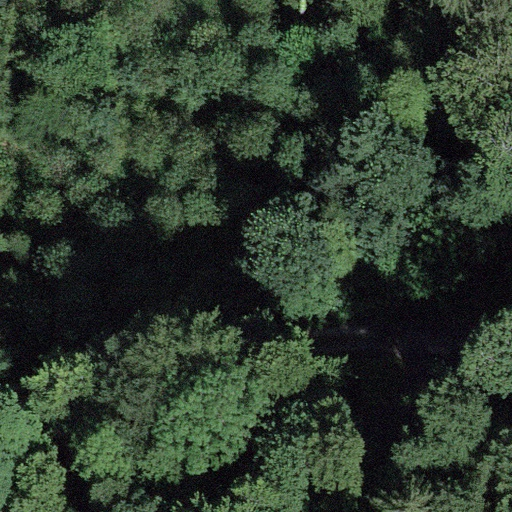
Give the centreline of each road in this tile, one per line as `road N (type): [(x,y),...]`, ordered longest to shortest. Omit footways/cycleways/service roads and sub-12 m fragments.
road 1 (track): [(511,180),(488,182),(290,130),(0,99)]
road 2 (track): [(0,399),(243,347),(511,337)]
road 3 (unclassified): [(215,511),(511,357)]
